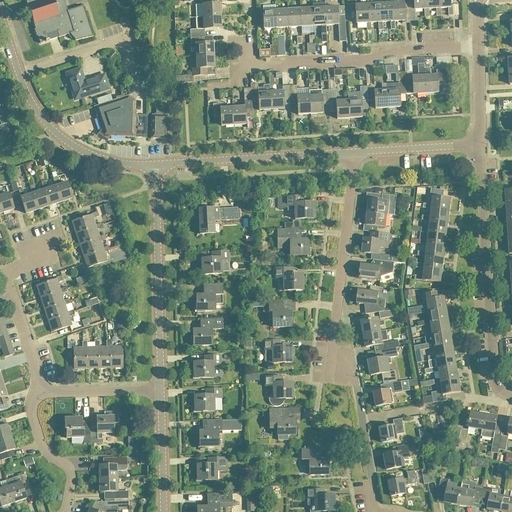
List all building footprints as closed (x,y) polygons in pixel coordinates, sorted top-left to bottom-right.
[(26,0),(41,43),(49,41),(59,37),(70,34),(75,41),(93,37),(83,6),(68,11),(64,0),(26,0)] [(197,0),(198,6),(195,6),(196,18),(221,16),(220,4),(212,5),(212,0),(197,0)] [(373,0),(367,0),(367,4),(368,23),(371,23),(378,22),(379,30),(383,30),(383,22),(380,22),(379,0),(378,0),(379,4),(374,4),(373,0)] [(379,0),(380,22),(383,22),(390,22),(391,29),(395,29),(394,22),(393,22),(391,0),(390,0),(391,3),(386,4),(386,0),(379,0)] [(396,0),(391,0),(393,22),(394,22),(402,21),(402,24),(410,23),(409,10),(408,0),(407,0),(408,2),(397,3),(396,0)] [(426,0),(408,0),(409,10),(414,9),(414,10),(424,9),(425,17),(429,17),(429,9),(427,9),(426,0)] [(439,8),(438,0),(426,0),(427,9),(429,9),(437,8),(437,16),(441,16),(441,8),(439,8)] [(441,8),(448,8),(449,16),(453,15),(453,6),(451,6),(450,0),(438,0),(439,8),(441,8)] [(313,9),(312,9),(313,14),(313,26),(321,26),(322,43),(327,43),(326,26),(325,13),(325,8),(324,3),(312,4),(313,9)] [(368,23),(367,4),(355,5),(356,23),(367,23),(367,31),(371,31),(371,23),(368,23)] [(276,11),(275,11),(275,6),(263,6),(263,11),(264,29),(276,28),(276,11)] [(338,7),(325,8),(325,13),(326,26),(338,25),(339,42),(346,41),(345,16),(344,7),(338,7)] [(300,9),(288,10),(289,28),(301,27),(300,9)] [(312,9),(300,9),(301,27),(313,26),(313,14),(312,9)] [(288,10),(276,11),(276,28),(289,28),(288,10)] [(196,18),(196,31),(190,31),(191,38),(206,37),(205,30),(222,29),(221,16),(196,18)] [(278,56),(277,36),(276,36),(276,38),(272,39),(272,46),(270,46),(270,57),(278,56)] [(284,36),(277,36),(278,56),(285,56),(284,36)] [(206,37),(191,38),(191,45),(196,44),(196,57),(214,56),(214,43),(206,43),(206,37)] [(113,60),(117,55),(112,51),(108,56),(113,60)] [(193,69),(193,73),(190,73),(190,76),(176,76),(176,83),(194,82),(194,76),(207,75),(207,69),(215,68),(214,56),(196,57),(197,69),(193,69)] [(424,68),(423,64),(424,64),(424,58),(417,58),(417,64),(418,64),(419,76),(412,76),(412,72),(405,72),(406,94),(413,94),(425,94),(424,71),(424,68)] [(425,94),(437,93),(437,85),(451,84),(451,70),(436,70),(436,75),(430,75),(429,68),(429,65),(424,65),(424,64),(423,64),(424,68),(424,71),(425,94)] [(75,99),(108,88),(104,75),(84,81),(80,69),(67,74),(75,99)] [(304,84),(304,71),(296,71),(295,84),(304,84)] [(398,83),(386,84),(386,90),(387,99),(387,108),(400,107),(399,95),(406,94),(405,72),(398,73),(398,83)] [(263,88),(258,88),(258,83),(251,84),(251,89),(252,103),(258,103),(259,110),(272,110),(271,92),(270,92),(269,85),(263,86),(263,88)] [(374,86),(367,87),(367,95),(368,101),(374,101),(375,109),(387,108),(387,99),(386,90),(386,84),(381,84),(382,90),(374,91),(374,86)] [(283,91),(271,92),(272,110),(284,109),(284,105),(290,105),(289,100),(290,100),(290,86),(283,87),(283,91)] [(310,114),(309,96),(297,97),(297,86),(290,86),(290,100),(297,100),(298,115),(310,114)] [(367,95),(367,87),(360,87),(360,93),(348,93),(348,100),(349,118),(362,118),(361,102),(368,101),(367,95)] [(245,107),(233,108),(234,125),(246,125),(245,118),(253,118),(252,103),(251,89),(244,89),(245,107)] [(328,90),(321,90),(309,91),(309,96),(310,114),(323,113),(322,105),(329,105),(328,90)] [(335,90),(328,90),(329,105),(330,112),(336,112),(337,119),(349,118),(348,100),(336,101),(335,90)] [(128,95),(94,106),(101,130),(98,134),(108,141),(110,137),(111,137),(111,136),(135,137),(136,114),(136,101),(128,95)] [(234,125),(233,108),(220,108),(220,104),(213,104),(213,118),(220,118),(221,126),(234,125)] [(136,114),(135,137),(147,138),(148,115),(136,114)] [(151,114),(151,138),(168,139),(169,115),(151,114)] [(39,160),(41,168),(48,165),(46,158),(39,160)] [(55,186),(61,202),(73,198),(67,182),(59,184),(57,176),(53,178),(56,186),(55,186)] [(61,202),(55,186),(48,188),(45,180),(41,181),(44,189),(49,205),(61,202)] [(44,189),(36,192),(34,184),(29,185),(32,193),(37,209),(49,205),(44,189)] [(32,193),(25,196),(22,188),(18,189),(26,213),(37,209),(32,193)] [(431,209),(450,212),(451,199),(443,198),(444,191),(431,189),(430,197),(433,197),(432,205),(424,204),(423,208),(431,209)] [(511,190),(505,190),(505,191),(503,193),(504,197),(506,198),(506,203),(511,203),(511,190)] [(0,205),(2,212),(14,209),(8,192),(1,195),(0,192),(0,205)] [(396,197),(377,194),(377,201),(369,200),(367,213),(385,215),(387,215),(394,216),(396,203),(396,197)] [(295,219),(314,219),(314,203),(301,203),(300,197),(278,197),(278,208),(287,208),(287,211),(294,211),(295,219)] [(200,210),(200,215),(199,215),(200,235),(215,234),(214,221),(238,220),(238,208),(219,209),(200,210)] [(450,212),(431,209),(430,217),(422,216),(422,220),(430,221),(448,223),(450,212)] [(96,227),(95,225),(93,218),(98,217),(97,212),(91,214),(91,215),(71,222),(75,234),(96,227)] [(385,215),(367,213),(366,225),(377,227),(376,233),(389,235),(390,228),(385,228),(387,215),(385,215)] [(429,229),(421,228),(413,227),(412,231),(420,232),(428,233),(447,235),(448,223),(430,221),(429,229)] [(96,227),(75,234),(79,245),(99,238),(99,237),(97,230),(102,228),(100,223),(95,225),(96,227)] [(300,230),(286,231),(286,229),(277,230),(277,249),(290,249),(290,256),(309,256),(308,240),(301,240),(300,230)] [(378,261),(379,255),(379,248),(388,249),(390,235),(375,233),(374,241),(364,239),(363,253),(375,255),(374,261),(378,261)] [(447,235),(428,233),(427,241),(419,240),(419,244),(427,245),(445,247),(447,235)] [(99,238),(79,245),(83,256),(103,249),(103,248),(101,241),(106,239),(104,235),(99,237),(99,238)] [(445,247),(427,245),(426,253),(418,252),(418,256),(425,257),(444,259),(445,247)] [(103,249),(83,256),(87,268),(107,261),(104,252),(110,250),(108,246),(103,248),(103,249)] [(226,263),(226,261),(229,260),(228,252),(214,253),(214,259),(201,260),(202,275),(222,274),(222,272),(229,272),(229,263),(226,263)] [(444,259),(425,257),(424,264),(417,263),(416,268),(424,269),(442,271),(444,259)] [(374,261),(372,260),(371,267),(361,266),(361,267),(359,268),(358,272),(360,273),(360,279),(381,281),(381,277),(393,273),(394,263),(392,263),(378,261),(374,261)] [(284,292),(303,291),(303,275),(290,275),(289,269),(275,269),(276,279),(283,278),(284,292)] [(442,271),(424,269),(423,276),(415,275),(415,280),(441,283),(442,271)] [(60,291),(60,289),(57,282),(63,281),(62,276),(55,278),(56,279),(36,286),(40,297),(60,291)] [(196,296),(197,312),(197,315),(201,314),(201,311),(215,311),(215,305),(222,304),(222,296),(222,285),(204,286),(204,296),(196,296)] [(60,291),(40,297),(44,309),(64,302),(63,301),(61,294),(67,292),(65,287),(60,289),(60,291)] [(384,312),(385,303),(385,300),(378,299),(378,293),(359,291),(357,304),(364,305),(366,315),(379,312),(384,312)] [(426,294),(427,300),(428,308),(420,309),(421,314),(429,313),(447,310),(445,297),(438,298),(437,292),(426,294)] [(64,302),(44,309),(47,320),(67,314),(67,312),(65,305),(70,303),(69,299),(63,301),(64,302)] [(268,301),(268,302),(263,302),(263,313),(269,312),(269,320),(272,320),(273,328),(291,328),(291,312),(283,312),(283,301),(268,301)] [(67,314),(47,320),(51,332),(71,325),(68,317),(74,315),(73,310),(67,312),(67,314)] [(384,312),(379,312),(380,319),(394,317),(393,310),(384,312)] [(430,320),(422,322),(417,322),(418,327),(423,326),(431,325),(449,321),(447,310),(429,313),(430,320)] [(384,321),(379,322),(378,319),(361,322),(363,335),(373,333),(380,332),(379,326),(384,326),(384,321)] [(193,331),(193,346),(212,346),(211,330),(223,330),(222,320),(200,320),(201,330),(193,331)] [(449,321),(431,325),(432,332),(424,333),(425,338),(451,333),(449,321)] [(0,345),(4,358),(14,355),(10,345),(4,326),(3,323),(0,323),(0,345)] [(380,332),(373,333),(363,335),(365,347),(382,345),(382,342),(388,341),(386,331),(380,332)] [(426,345),(422,346),(414,347),(415,351),(422,350),(434,348),(453,345),(451,333),(425,338),(426,345)] [(109,347),(110,368),(122,368),(121,347),(111,347),(111,341),(106,342),(106,347),(109,347)] [(385,350),(397,349),(399,348),(398,341),(384,343),(385,350)] [(85,348),(82,348),(75,348),(75,342),(70,342),(70,349),(73,349),(73,369),(85,369),(85,348)] [(86,342),(82,342),(82,348),(85,348),(85,369),(98,369),(97,347),(93,348),(93,343),(87,343),(87,342),(86,342)] [(109,347),(106,347),(99,347),(98,342),(94,342),(94,343),(93,343),(93,348),(97,347),(98,369),(110,368),(109,347)] [(278,348),(278,342),(265,342),(265,365),(268,367),(274,367),(274,364),(292,363),(292,356),(293,356),(295,355),(294,350),(293,348),(291,348),(278,348)] [(453,345),(434,348),(436,356),(428,357),(429,361),(436,360),(455,357),(453,345)] [(397,349),(385,350),(376,352),(377,360),(369,361),(371,376),(382,374),(384,384),(390,383),(397,382),(395,371),(390,372),(389,364),(392,364),(391,358),(398,357),(397,349)] [(194,363),(194,379),(213,378),(213,365),(221,365),(220,356),(206,356),(207,362),(194,363)] [(438,368),(430,369),(424,370),(425,374),(431,373),(436,372),(457,369),(455,357),(436,360),(438,368)] [(440,378),(440,379),(429,381),(430,386),(441,384),(459,380),(457,369),(436,372),(437,378),(440,378)] [(284,402),(284,399),(293,399),(292,384),(279,384),(279,378),(265,378),(265,387),(273,387),(273,393),(272,394),(271,395),(270,396),(269,398),(269,400),(270,403),(272,405),(274,406),(276,407),(278,407),(281,406),(283,404),(284,402)] [(459,380),(441,384),(442,391),(431,393),(432,396),(423,397),(424,405),(447,401),(446,395),(461,392),(459,380)] [(392,383),(393,389),(374,392),(376,407),(394,404),(392,394),(402,392),(401,388),(409,387),(408,381),(392,383)] [(194,396),(194,412),(214,412),(214,399),(221,399),(221,390),(207,390),(207,396),(194,396)] [(287,441),(287,436),(295,436),(295,420),(287,420),(287,410),(269,410),(269,421),(277,421),(277,436),(278,436),(278,441),(287,441)] [(93,444),(102,444),(102,434),(114,433),(113,424),(118,424),(118,423),(117,423),(117,414),(116,412),(105,413),(105,412),(104,412),(104,418),(97,418),(97,421),(89,421),(90,444),(91,444),(93,444)] [(481,434),(484,414),(472,412),(469,428),(475,429),(475,433),(481,434)] [(484,414),(481,434),(481,437),(493,439),(492,449),(491,453),(498,454),(499,450),(501,436),(494,435),(495,433),(497,417),(484,414)] [(81,421),(81,418),(64,418),(64,430),(66,430),(66,438),(84,438),(84,444),(90,444),(89,421),(81,421)] [(404,434),(403,425),(402,419),(393,420),(394,426),(380,428),(382,443),(397,441),(396,435),(401,434),(404,434)] [(205,421),(205,432),(199,432),(199,447),(217,447),(217,432),(221,432),(221,421),(207,421),(205,421)] [(221,421),(221,432),(241,431),(241,421),(221,421)] [(0,440),(11,437),(7,425),(0,426),(0,440)] [(425,429),(419,430),(421,443),(427,442),(425,429)] [(463,429),(461,440),(454,439),(453,446),(460,446),(460,447),(465,448),(468,430),(463,429)] [(508,437),(501,436),(499,450),(505,451),(508,437)] [(0,440),(0,461),(8,458),(6,452),(15,449),(11,437),(0,440)] [(136,454),(136,437),(128,437),(128,448),(127,449),(127,454),(136,454)] [(415,444),(393,448),(393,453),(384,455),(387,470),(404,467),(403,459),(417,457),(415,444)] [(470,449),(467,453),(468,457),(473,458),(476,454),(474,450),(470,449)] [(310,476),(329,475),(329,459),(321,459),(321,450),(302,450),(302,461),(310,461),(310,476)] [(127,469),(127,465),(127,458),(103,459),(103,466),(99,466),(99,479),(116,479),(116,472),(124,472),(125,471),(127,469)] [(196,465),(197,481),(216,480),(216,472),(226,471),(226,458),(210,459),(210,465),(196,465)] [(474,459),(473,466),(487,468),(488,461),(474,459)] [(432,468),(422,470),(424,485),(435,483),(432,468)] [(407,472),(408,479),(403,479),(389,481),(391,496),(405,494),(404,485),(412,484),(412,485),(417,484),(414,471),(407,472)] [(18,477),(13,479),(6,480),(8,487),(14,503),(26,499),(24,491),(30,490),(25,475),(24,475),(24,473),(17,475),(18,477)] [(459,496),(462,484),(455,482),(455,481),(440,478),(437,498),(445,500),(445,503),(458,505),(459,496)] [(117,492),(116,479),(99,479),(100,492),(104,492),(104,502),(128,501),(131,501),(131,493),(128,493),(128,491),(117,492)] [(462,481),(462,484),(459,496),(458,505),(472,507),(472,505),(480,506),(483,487),(476,485),(475,483),(462,481)] [(0,483),(0,482),(0,502),(2,507),(14,503),(8,487),(2,489),(0,483)] [(505,491),(483,487),(480,506),(488,508),(487,510),(498,511),(500,511),(503,502),(505,491)] [(325,511),(326,511),(335,511),(335,495),(322,495),(322,490),(308,490),(308,499),(316,499),(316,509),(310,510),(310,511),(325,511)] [(503,502),(500,511),(511,511),(511,498),(510,498),(511,492),(505,491),(503,502)] [(250,493),(246,493),(247,511),(257,511),(257,493),(250,493)] [(234,501),(231,501),(231,494),(207,494),(207,507),(197,507),(196,511),(218,511),(218,508),(231,507),(235,507),(234,501)] [(90,510),(88,511),(117,511),(118,510),(128,509),(128,501),(104,502),(95,502),(91,510),(90,510)]
